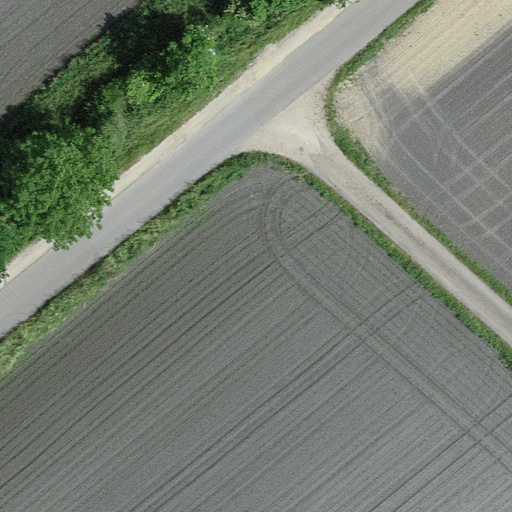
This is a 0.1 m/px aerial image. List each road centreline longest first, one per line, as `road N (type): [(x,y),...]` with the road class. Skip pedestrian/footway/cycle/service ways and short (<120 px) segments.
road 1 (unclassified): [(0,315),(385,0)]
road 2 (track): [(259,102),(511,324)]
